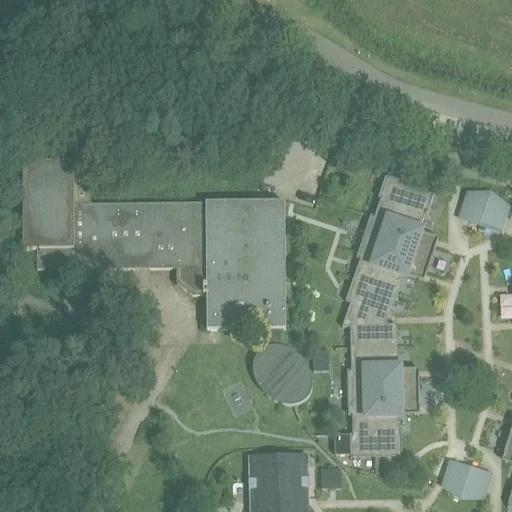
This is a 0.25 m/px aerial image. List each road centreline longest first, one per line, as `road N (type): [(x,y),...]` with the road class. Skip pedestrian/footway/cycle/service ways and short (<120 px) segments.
road 1 (residential): [(511,126),(404,93),(242,12),(125,0)]
road 2 (unknown): [(97,511),(190,314),(190,303),(172,291)]
